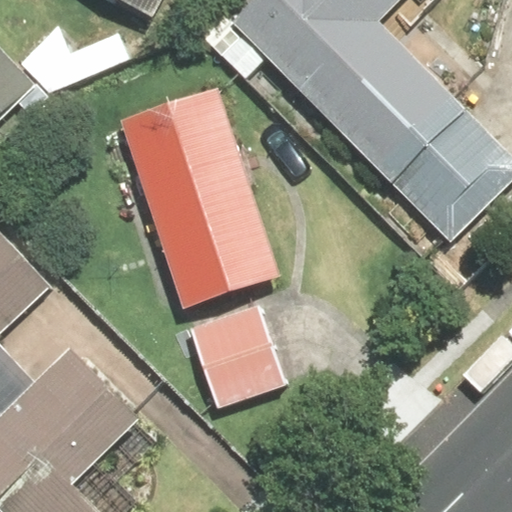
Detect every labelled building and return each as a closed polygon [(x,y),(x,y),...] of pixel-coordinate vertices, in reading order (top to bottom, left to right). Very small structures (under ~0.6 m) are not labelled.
[(131,0),(169,20),(179,0),(131,0)] [(270,0),(246,24),(455,234),(511,178),(511,143),(393,24),(417,0),(270,0)] [(0,134),(48,86),(0,38),(0,134)] [(234,91),(136,124),(199,311),(296,279),(234,91)] [(0,430),(2,433),(0,435),(0,491),(13,505),(10,508),(13,511),(117,511),(90,484),(155,423),(85,351),(49,385),(8,342),(64,288),(5,228),(0,232),(0,430)] [(271,309),(204,332),(232,411),(299,388),(271,309)]
